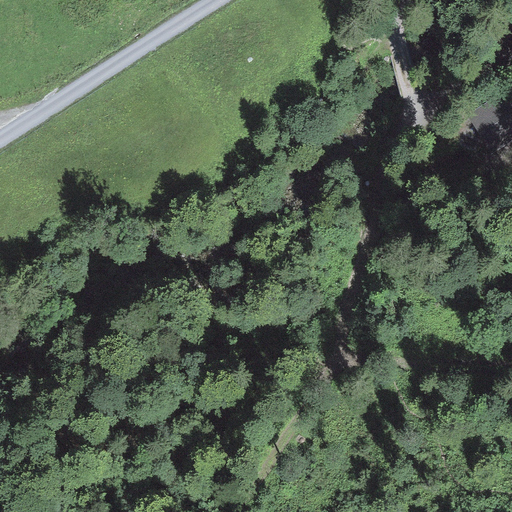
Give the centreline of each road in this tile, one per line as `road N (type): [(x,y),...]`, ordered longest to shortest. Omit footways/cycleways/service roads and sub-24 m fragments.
road 1 (track): [(410,0),(397,35),(412,101),(333,364),(233,511)]
road 2 (track): [(216,0),(0,136)]
road 3 (track): [(412,101),(462,90),(511,43)]
